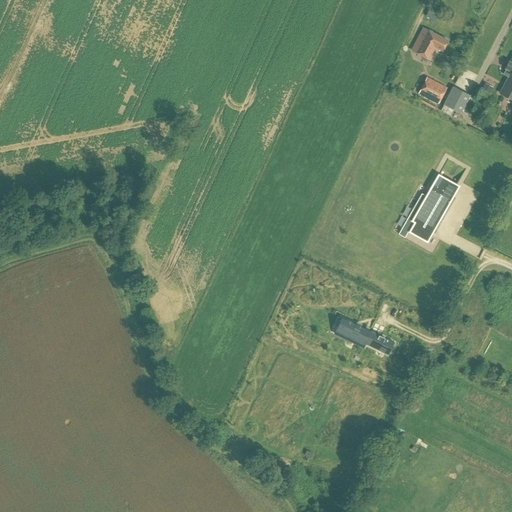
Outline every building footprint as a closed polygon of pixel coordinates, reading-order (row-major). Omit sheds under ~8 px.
[(442,51),(448,41),(423,28),(411,51),(416,54),(428,59),(434,62),(440,50),(442,51)] [(511,59),(506,71),(510,74),(500,94),(511,100),(511,59)] [(447,88),(427,77),(418,94),(438,104),(447,88)] [(452,86),(443,104),(461,114),(470,96),(452,86)] [(427,243),(459,186),(437,174),(410,222),(413,223),(408,232),(427,243)] [(348,321),(340,337),(363,348),(365,344),(388,355),(394,343),(348,321)] [(409,427),(407,432),(416,435),(418,430),(409,427)] [(389,473),(391,466),(385,464),(383,470),(389,473)]
